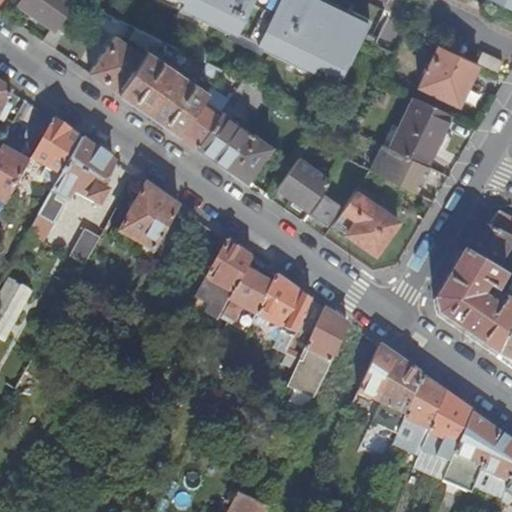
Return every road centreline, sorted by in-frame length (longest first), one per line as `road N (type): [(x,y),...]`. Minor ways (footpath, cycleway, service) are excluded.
road 1 (residential): [(393,315),(0,44)]
road 2 (residential): [(393,315),(485,166)]
road 3 (residential): [(511,397),(393,315)]
